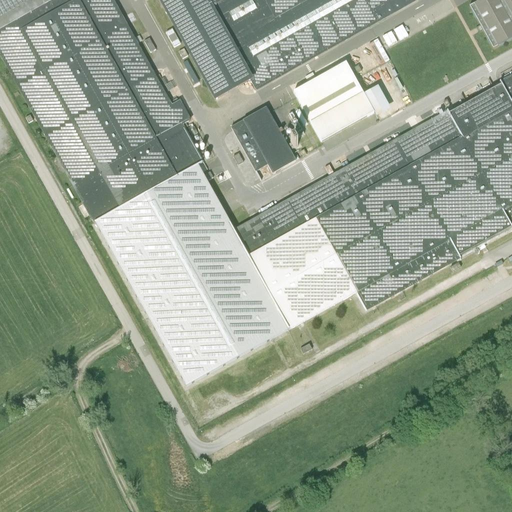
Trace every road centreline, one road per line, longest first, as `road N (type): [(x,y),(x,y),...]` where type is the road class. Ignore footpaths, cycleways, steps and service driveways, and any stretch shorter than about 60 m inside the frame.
road 1 (track): [(511,354),(267,511)]
road 2 (track): [(133,330),(82,364),(80,379),(134,511)]
